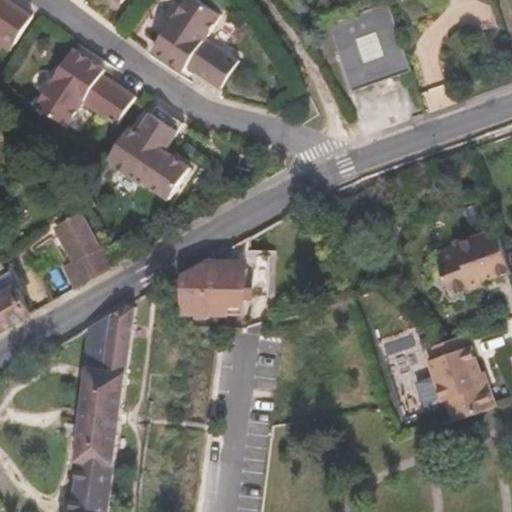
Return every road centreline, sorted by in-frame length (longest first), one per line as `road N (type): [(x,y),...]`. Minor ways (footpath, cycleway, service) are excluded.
road 1 (secondary): [(329,169),(0,355)]
road 2 (residential): [(329,169),(320,151),(286,131),(207,110),(54,0)]
road 3 (secondary): [(508,107),(329,169)]
road 4 (track): [(261,0),(308,67),(346,165)]
